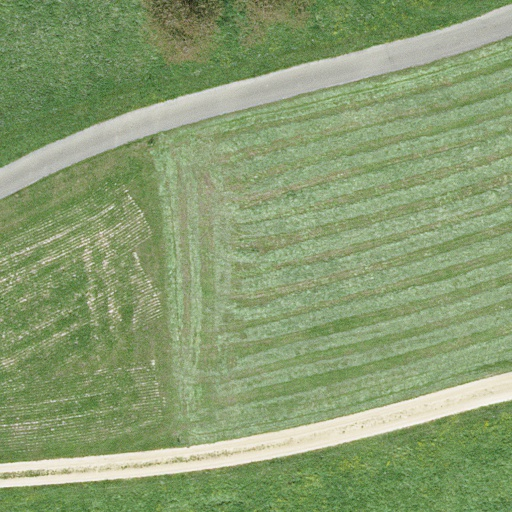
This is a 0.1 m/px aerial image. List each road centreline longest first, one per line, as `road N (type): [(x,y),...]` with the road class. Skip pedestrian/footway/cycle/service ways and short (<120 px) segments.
road 1 (unclassified): [(0,186),(122,131),(408,55),(511,18)]
road 2 (track): [(0,482),(153,470),(266,450),(511,387)]
